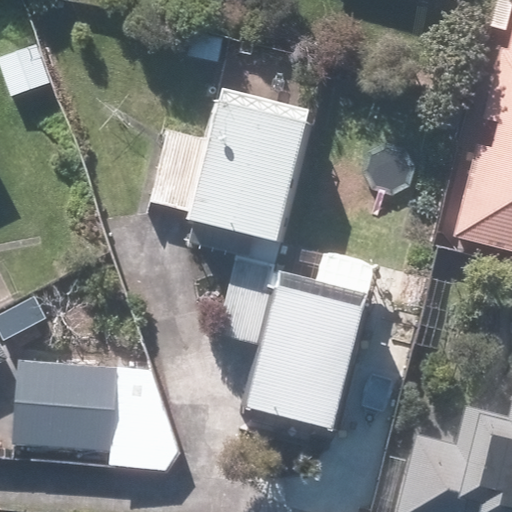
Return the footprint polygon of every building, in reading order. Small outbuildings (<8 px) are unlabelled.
[(511,243),(511,4),(458,230),(511,243)] [(328,108),(221,82),(209,133),(167,123),(149,194),(298,231),(328,108)] [(0,134),(0,361),(20,351),(0,312),(0,170),(15,163),(0,134)] [(295,249),(262,396),(353,417),(386,269),(295,249)] [(161,360),(26,351),(20,440),(118,447),(117,461),(153,464),(161,360)] [(426,422),(403,511),(511,511),(511,401),(473,392),(463,431),(426,422)]
